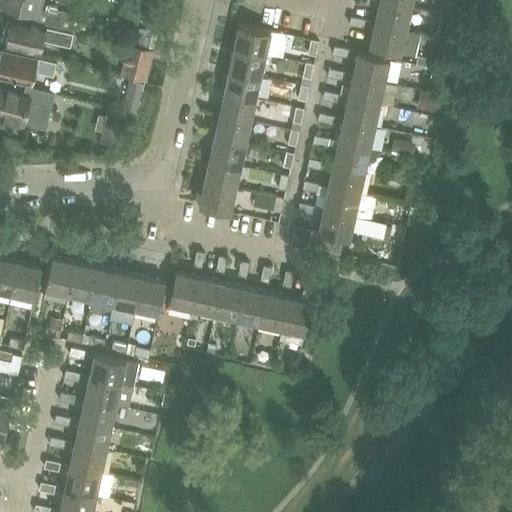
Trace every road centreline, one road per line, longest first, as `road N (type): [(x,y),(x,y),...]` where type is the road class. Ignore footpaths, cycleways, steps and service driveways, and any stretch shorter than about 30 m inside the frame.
road 1 (residential): [(156,180),(200,0)]
road 2 (residential): [(281,253),(169,226),(156,180)]
road 3 (residential): [(0,189),(156,180)]
